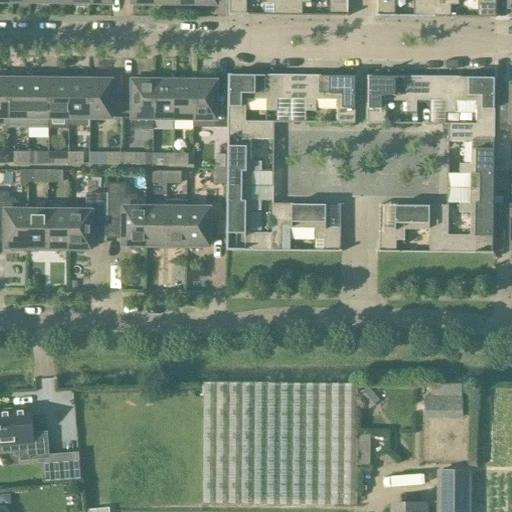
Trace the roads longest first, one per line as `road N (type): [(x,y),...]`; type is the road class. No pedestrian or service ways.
road 1 (residential): [(362,42),(0,38)]
road 2 (residential): [(358,318),(0,323)]
road 3 (residential): [(360,133),(282,132),(281,194),(359,195)]
road 4 (residential): [(359,195),(436,196),(436,134),(360,133)]
road 5 (residential): [(511,328),(358,318)]
road 6 (residential): [(511,44),(362,42)]
road 7 (residential): [(358,318),(359,195)]
